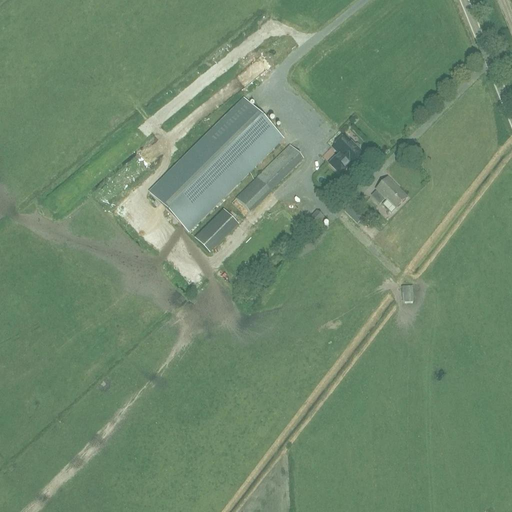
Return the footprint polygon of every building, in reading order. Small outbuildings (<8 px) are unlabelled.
[(228,93),(234,100),(239,96),(233,88),(228,93)] [(243,100),(150,194),(189,233),(283,139),(243,100)] [(335,155),(327,163),(340,176),(350,167),(351,169),(365,155),(360,150),(360,148),(357,145),(355,145),(345,135),(330,149),(335,155)] [(250,214),(304,161),(291,147),(237,201),(250,214)] [(116,202),(148,172),(138,162),(106,192),(116,202)] [(407,200),(387,181),(371,197),(379,205),(384,200),(396,211),(407,200)] [(357,225),(365,217),(351,203),(343,211),(357,225)] [(210,255),(238,226),(223,211),(194,240),(210,255)] [(275,230),(288,218),(282,212),(270,224),(275,230)] [(139,221),(134,227),(146,236),(151,230),(139,221)] [(159,252),(165,248),(161,239),(154,243),(159,252)] [(411,288),(403,288),(404,303),(412,303),(411,288)]
